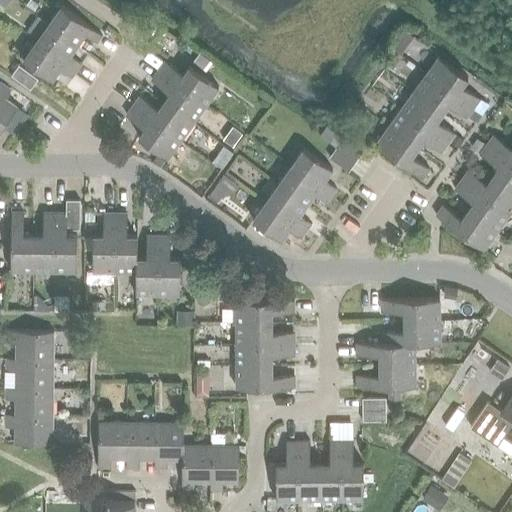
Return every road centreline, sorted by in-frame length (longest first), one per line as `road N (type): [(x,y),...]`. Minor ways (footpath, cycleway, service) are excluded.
road 1 (residential): [(234,511),(252,498),(254,412),(327,413),(325,276)]
road 2 (residential): [(325,276),(269,265),(132,171),(70,167)]
road 3 (residential): [(70,167),(79,121),(129,50),(123,27),(83,0)]
road 4 (residential): [(511,307),(464,276),(356,274)]
